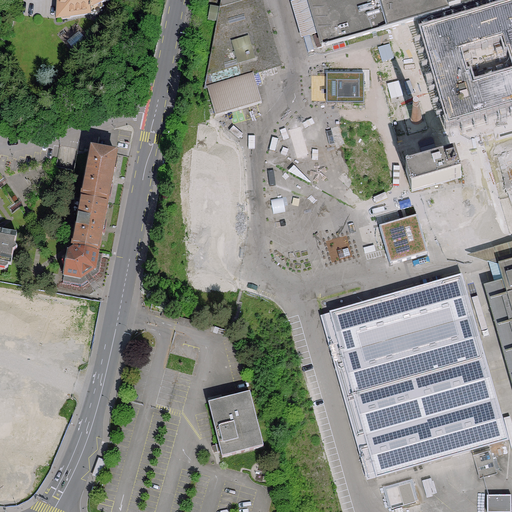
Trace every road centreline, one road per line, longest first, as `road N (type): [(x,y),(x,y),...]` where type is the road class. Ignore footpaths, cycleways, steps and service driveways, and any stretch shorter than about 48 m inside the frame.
road 1 (residential): [(119,310),(204,340),(211,350),(162,511)]
road 2 (secondary): [(119,310),(84,435),(50,511)]
road 3 (secondary): [(154,115),(119,310)]
road 4 (unknown): [(300,103),(351,282)]
road 5 (residential): [(154,115),(31,146),(0,146)]
